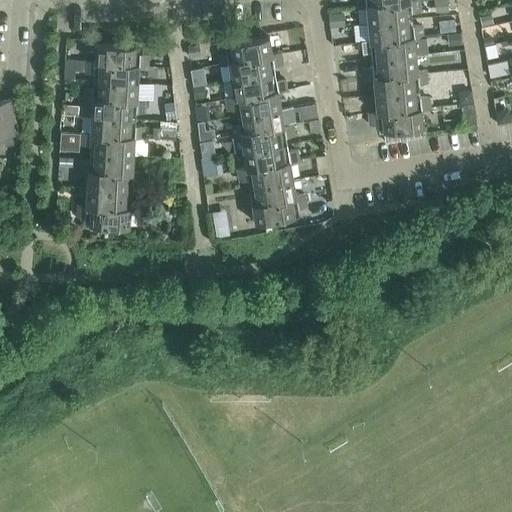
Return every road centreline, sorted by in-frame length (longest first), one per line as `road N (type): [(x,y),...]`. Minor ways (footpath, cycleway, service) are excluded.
road 1 (residential): [(344,180),(313,0)]
road 2 (residential): [(344,180),(511,154)]
